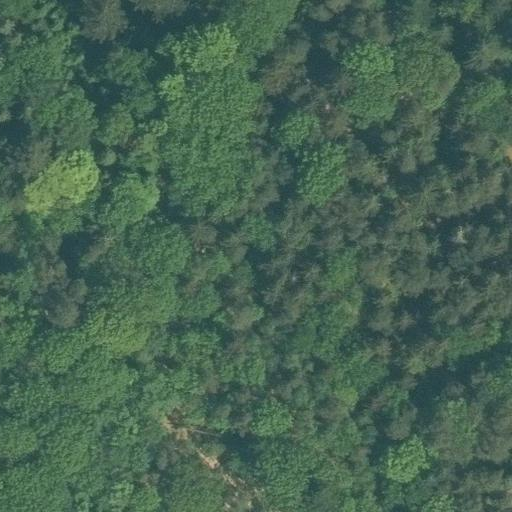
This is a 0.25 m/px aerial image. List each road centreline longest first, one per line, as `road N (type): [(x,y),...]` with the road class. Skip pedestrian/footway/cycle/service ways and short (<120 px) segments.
road 1 (track): [(6,511),(254,0)]
road 2 (track): [(360,0),(511,164)]
